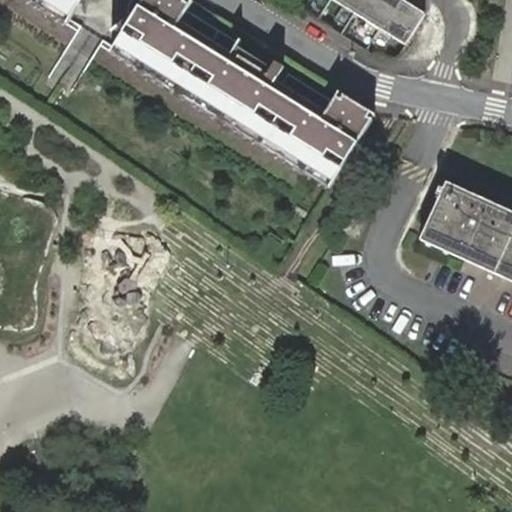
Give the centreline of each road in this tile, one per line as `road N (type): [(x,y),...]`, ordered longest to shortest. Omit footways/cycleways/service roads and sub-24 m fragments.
road 1 (residential): [(511,341),(392,287),(380,267),(380,240),(432,126),(437,97)]
road 2 (residential): [(437,97),(382,90),(349,75),(231,0)]
